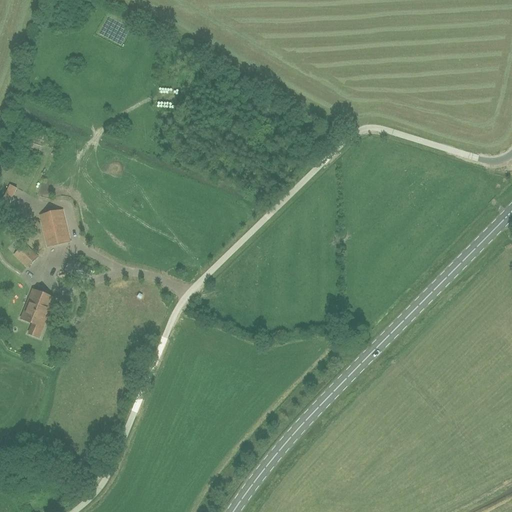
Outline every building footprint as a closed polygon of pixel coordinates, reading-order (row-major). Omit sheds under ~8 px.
[(10,186),(3,199),(9,202),(16,190),(10,186)] [(47,247),(70,242),(62,211),(40,216),(47,247)] [(24,244),(14,255),(27,268),(38,256),(24,244)] [(76,276),(82,265),(71,259),(65,271),(76,276)] [(82,265),(76,276),(83,279),(89,268),(82,265)] [(55,299),(46,295),(45,298),(40,296),(41,293),(32,290),(30,297),(36,300),(33,308),(26,305),(21,319),(33,324),(29,334),(39,338),(55,299)]
